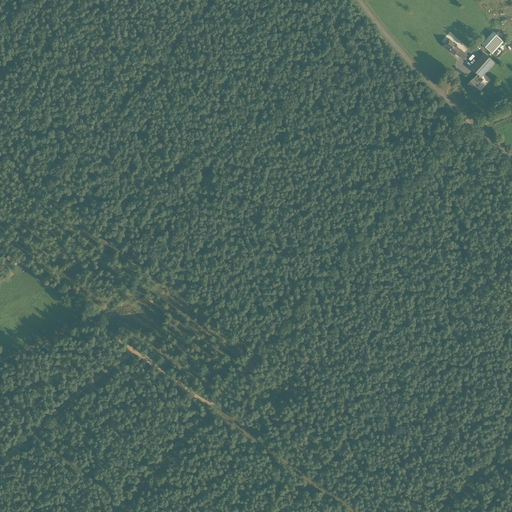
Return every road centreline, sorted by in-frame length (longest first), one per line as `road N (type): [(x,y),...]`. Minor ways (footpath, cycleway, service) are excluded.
road 1 (track): [(478,295),(281,511)]
road 2 (track): [(379,217),(209,406)]
road 3 (unclassified): [(511,156),(426,78),(361,0)]
road 4 (track): [(132,351),(0,459)]
road 5 (track): [(468,117),(379,217)]
road 6 (track): [(379,217),(478,295)]
